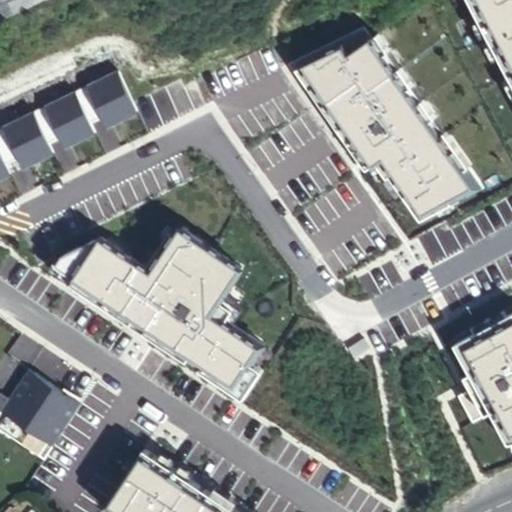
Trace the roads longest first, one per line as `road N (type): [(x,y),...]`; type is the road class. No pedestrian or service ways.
road 1 (residential): [(0,227),(185,134),(212,137),(337,312),(369,314),(511,241)]
road 2 (residential): [(0,304),(315,511)]
